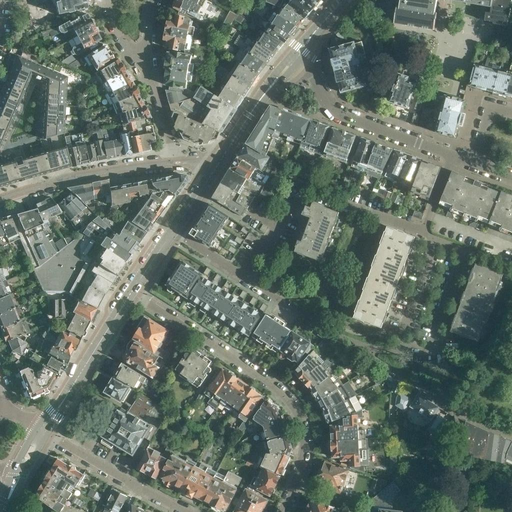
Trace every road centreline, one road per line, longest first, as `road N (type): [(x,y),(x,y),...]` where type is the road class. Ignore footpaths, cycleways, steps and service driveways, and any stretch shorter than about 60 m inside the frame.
road 1 (residential): [(133,292),(289,399),(305,447),(284,511)]
road 2 (residential): [(243,277),(302,193),(427,232)]
road 3 (residential): [(300,52),(345,115),(454,154)]
road 4 (residential): [(511,436),(348,345)]
road 5 (residential): [(171,162),(0,199)]
road 6 (residential): [(400,344),(435,343),(470,247),(438,235)]
road 7 (tertiary): [(46,431),(133,292)]
road 8 (residential): [(186,511),(46,431)]
road 9 (tertiary): [(215,166),(300,52)]
road 10 (residential): [(348,345),(243,277)]
